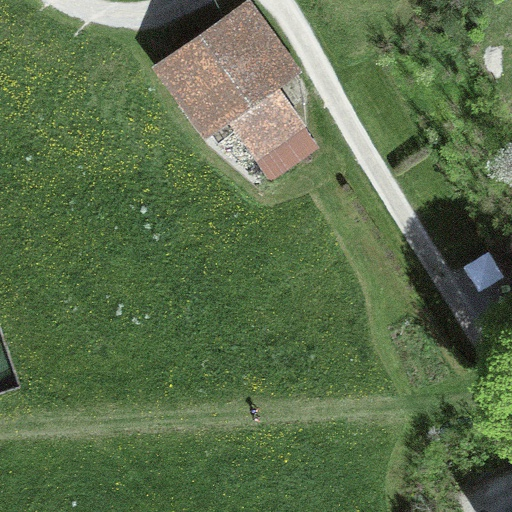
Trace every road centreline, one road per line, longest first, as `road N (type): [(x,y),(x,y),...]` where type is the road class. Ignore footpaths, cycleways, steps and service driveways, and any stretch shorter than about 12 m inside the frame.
road 1 (track): [(279,0),(498,396)]
road 2 (track): [(67,0),(130,14),(183,0)]
